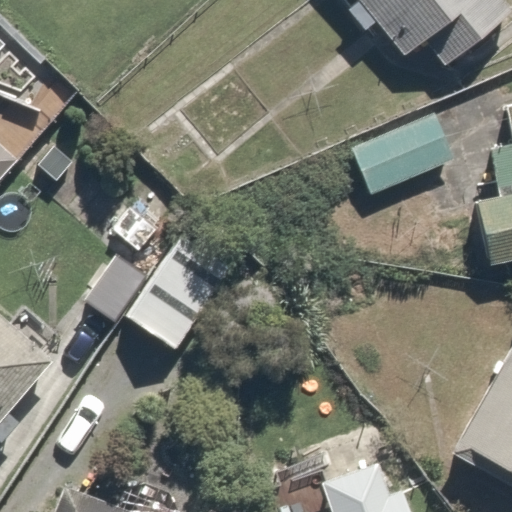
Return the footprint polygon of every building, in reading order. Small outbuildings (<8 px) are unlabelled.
[(366,15),(401,55),(424,34),(450,64),(502,18),(486,0),(327,0),(352,27),(366,15)] [(0,97),(31,60),(0,34),(0,97)] [(511,102),(499,106),(504,124),(480,131),(490,171),(468,176),(488,250),(511,243),(511,102)] [(452,166),(429,114),(349,149),(372,201),(452,166)] [(0,177),(8,168),(0,161),(0,177)] [(102,239),(157,276),(183,237),(190,226),(136,189),(102,239)] [(251,267),(190,226),(183,237),(157,276),(122,327),(183,368),(251,267)] [(0,435),(50,376),(0,334),(0,435)] [(511,346),(452,455),(511,488),(511,346)] [(336,511),(427,511),(407,454),(326,482),(336,511)] [(110,511),(65,496),(59,511),(110,511)]
